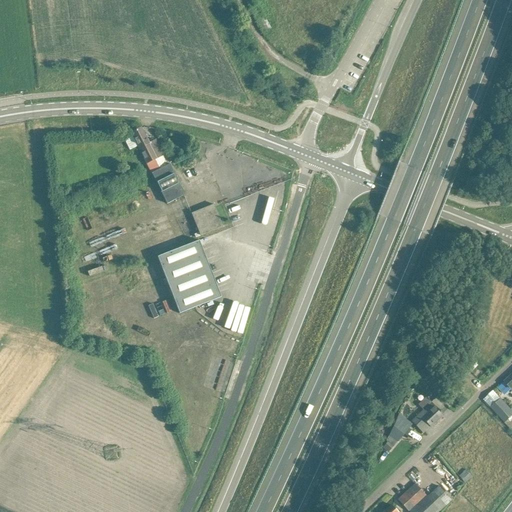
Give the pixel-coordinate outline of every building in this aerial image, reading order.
[(256,7),(250,10),(256,20),(263,34),(264,33),(269,30),(261,17),(256,7)] [(374,49),(380,40),(374,35),(368,45),(374,49)] [(151,174),(167,166),(162,156),(163,156),(155,140),(149,143),(141,128),(131,133),(132,135),(124,139),(130,150),(137,146),(151,174)] [(154,134),(162,150),(170,146),(162,131),(154,134)] [(170,164),(167,166),(151,174),(167,204),(176,199),(185,195),(170,165),(170,164)] [(213,205),(191,214),(200,236),(222,227),(213,205)] [(241,211),(242,217),(253,213),(251,208),(241,211)] [(191,213),(186,215),(190,227),(195,225),(191,213)] [(221,297),(198,241),(156,257),(179,313),(221,297)] [(122,275),(115,278),(113,273),(108,275),(116,298),(123,295),(125,300),(130,298),(122,275)] [(140,285),(136,286),(141,299),(145,298),(140,285)] [(245,315),(254,289),(248,287),(239,313),(245,315)] [(222,312),(227,314),(233,300),(228,297),(222,312)] [(499,381),(490,391),(497,398),(507,388),(499,381)] [(423,411),(412,421),(416,425),(423,433),(442,414),(440,412),(439,410),(438,411),(431,403),(426,398),(417,405),(423,411)] [(505,424),(511,418),(511,410),(501,399),(491,408),(505,424)] [(384,444),(390,449),(408,427),(398,418),(384,444)] [(469,470),(476,464),(472,459),(465,466),(469,470)] [(415,484),(397,500),(404,507),(408,511),(439,511),(440,511),(452,500),(439,487),(427,497),(426,495),(422,491),(415,484)]
